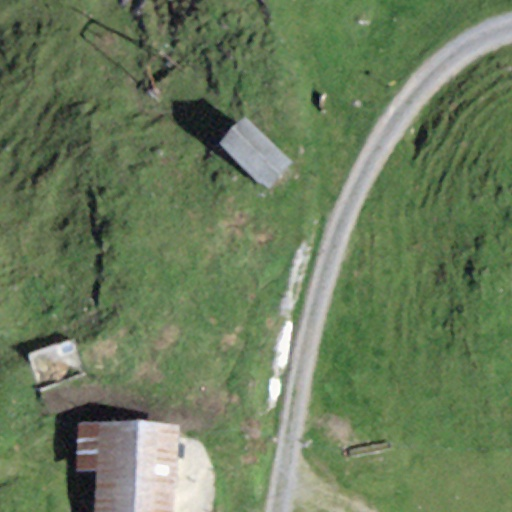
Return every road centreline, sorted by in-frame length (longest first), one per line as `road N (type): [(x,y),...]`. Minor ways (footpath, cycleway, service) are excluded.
road 1 (track): [(279,511),(317,293),(349,202),(407,103),(435,72),(462,49),(511,27)]
road 2 (track): [(0,466),(100,415),(162,417),(288,451)]
